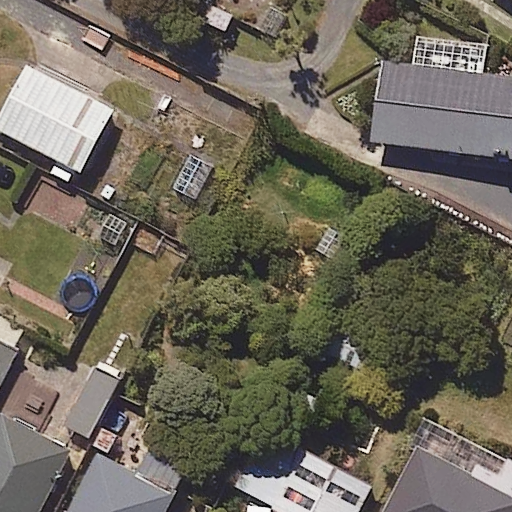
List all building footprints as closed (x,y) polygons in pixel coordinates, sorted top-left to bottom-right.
[(490,47),(420,38),(416,70),(386,66),(376,143),(511,160),(511,79),(486,76),(490,47)] [(0,125),(0,131),(59,162),(51,177),(66,185),(74,170),(84,175),(116,113),(30,68),(0,125)] [(0,393),(30,335),(0,319),(0,511),(41,511),(75,448),(0,410),(0,393)] [(122,381),(99,369),(70,428),(93,439),(122,381)] [(511,511),(511,464),(433,422),(385,511),(511,511)] [(100,459),(72,511),(168,511),(191,469),(136,441),(121,470),(100,459)] [(362,511),(375,490),(307,451),(291,480),(255,460),(238,488),(280,511),(362,511)] [(216,511),(217,511),(189,496),(180,511),(216,511)]
